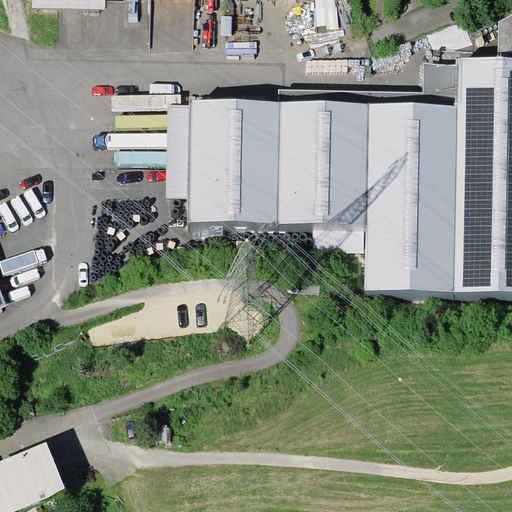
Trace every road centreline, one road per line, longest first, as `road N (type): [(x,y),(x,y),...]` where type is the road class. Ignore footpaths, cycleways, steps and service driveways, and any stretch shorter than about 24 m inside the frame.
road 1 (track): [(87,418),(100,448),(117,458),(312,464),(458,480),(511,474)]
road 2 (unknown): [(383,44),(74,116)]
road 3 (unclassified): [(65,188),(63,281),(38,311),(0,326)]
road 4 (residential): [(65,188),(0,68)]
